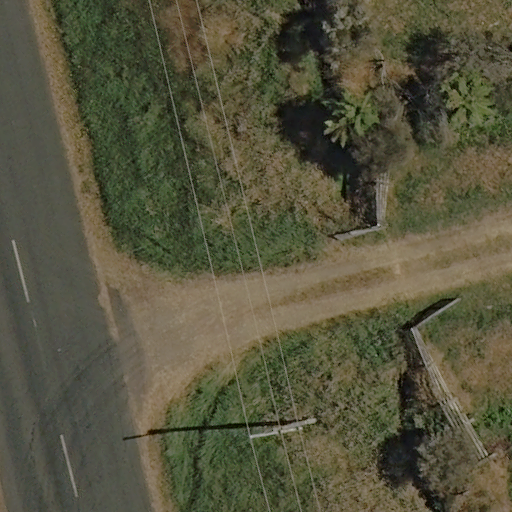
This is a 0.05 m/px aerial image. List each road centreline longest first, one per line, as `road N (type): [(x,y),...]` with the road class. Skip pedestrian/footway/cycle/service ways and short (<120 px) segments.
road 1 (track): [(511,205),(33,359)]
road 2 (unclassified): [(0,222),(71,511)]
